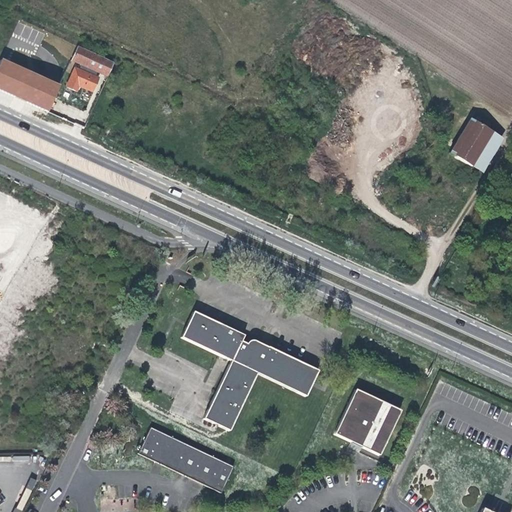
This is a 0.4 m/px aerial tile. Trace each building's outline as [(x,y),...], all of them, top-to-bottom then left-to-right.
[(71,62),(84,68),(93,72),(106,79),(113,64),(77,48),(72,58),(71,62)] [(0,60),(0,92),(20,102),(46,114),(59,87),(0,60)] [(84,68),(82,73),(90,78),(93,72),(84,68)] [(97,81),(90,78),(82,73),(74,70),(66,89),(75,93),(78,87),(84,90),(91,93),(97,81)] [(470,168),(490,134),(469,121),(448,155),(470,168)] [(500,140),(490,134),(470,168),(480,174),(500,140)] [(100,244),(108,248),(112,239),(104,235),(100,244)] [(229,362),(203,420),(228,431),(254,373),(305,398),(317,372),(250,340),(249,340),(247,341),(246,342),(245,344),(241,342),(243,336),(193,312),(181,338),(229,362)] [(359,449),(377,457),(399,411),(354,390),(333,436),(359,449)] [(135,453),(219,493),(232,465),(148,426),(135,453)] [(32,492),(26,493),(18,509),(23,511),(32,492)]
